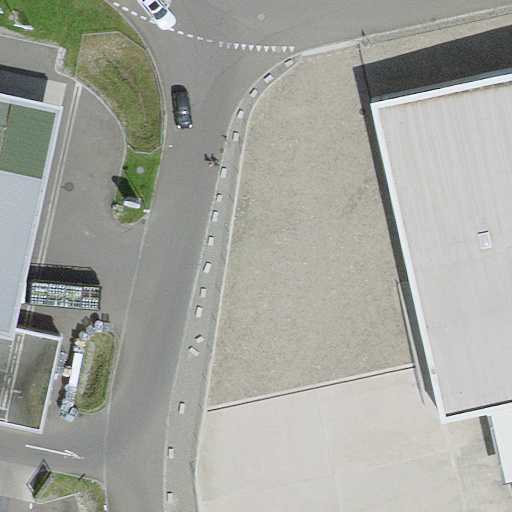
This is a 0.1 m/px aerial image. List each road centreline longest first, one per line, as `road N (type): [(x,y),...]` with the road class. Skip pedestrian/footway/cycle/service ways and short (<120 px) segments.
road 1 (unclassified): [(218,0),(162,292),(139,511)]
road 2 (unclassified): [(274,0),(333,8),(409,0)]
